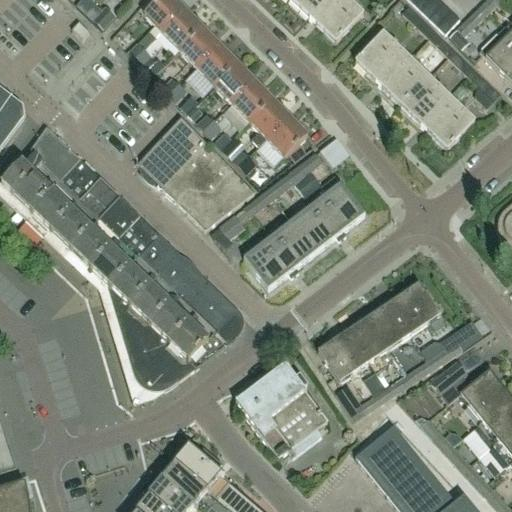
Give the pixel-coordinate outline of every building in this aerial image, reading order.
[(159,37),(182,15),(167,0),(159,0),(141,19),(159,37)] [(289,0),(288,2),(310,24),(334,0),(289,0)] [(341,0),(334,0),(310,24),(334,47),(361,19),(341,0)] [(402,0),(443,38),(458,23),(433,0),(402,0)] [(501,0),(487,0),(476,12),(483,19),(501,0)] [(113,21),(116,18),(107,9),(104,12),(96,6),(84,20),(100,35),(114,21),(113,21)] [(430,34),(405,11),(399,18),(423,41),(430,34)] [(483,19),(476,12),(454,34),(461,41),(483,19)] [(199,33),(182,15),(159,37),(176,55),(199,33)] [(503,31),(499,35),(511,48),(511,25),(505,33),(503,31)] [(69,34),(80,44),(87,37),(76,27),(69,34)] [(217,50),(199,33),(176,55),(194,73),(217,50)] [(430,34),(423,41),(445,63),(452,56),(430,34)] [(511,86),(511,48),(499,35),(477,57),(482,62),(509,90),(511,86)] [(377,89),(404,60),(381,38),(354,66),(377,89)] [(133,47),(123,57),(122,58),(137,72),(148,62),(133,47)] [(234,68),(217,50),(194,73),(211,91),(234,68)] [(452,56),(445,63),(468,84),(474,77),(452,56)] [(404,60),(377,89),(399,110),(427,82),(404,60)] [(27,75),(41,84),(47,74),(34,65),(27,75)] [(251,86),(234,68),(211,91),(228,109),(251,86)] [(474,77),(468,84),(474,91),(491,107),(497,99),(474,77)] [(449,103),(427,82),(399,110),(422,132),(449,103)] [(168,83),(158,93),(171,107),(182,97),(168,83)] [(55,85),(46,95),(68,116),(78,106),(55,85)] [(269,104),(251,86),(228,109),(246,126),(269,104)] [(0,151),(22,122),(21,109),(12,102),(11,103),(0,94),(0,151)] [(190,99),(177,111),(192,126),(196,122),(188,114),(196,106),(190,99)] [(449,103),(422,132),(445,154),(472,126),(449,103)] [(286,122),(269,104),(246,126),(256,137),(249,144),(256,151),(263,144),(286,122)] [(193,128),(193,129),(200,136),(210,126),(203,119),(193,128)] [(178,122),(133,169),(161,195),(204,149),(178,122)] [(286,122),(263,144),(281,163),(304,140),(286,122)] [(210,126),(200,136),(207,143),(217,133),(210,126)] [(19,168),(0,187),(0,204),(21,224),(78,165),(43,132),(28,155),(31,158),(21,169),(19,168)] [(233,140),(218,154),(227,165),(228,164),(238,154),(242,150),(233,140)] [(314,153),(327,171),(345,157),(332,140),(314,153)] [(204,149),(161,195),(173,207),(187,193),(209,196),(229,174),(204,149)] [(228,164),(227,165),(235,173),(246,163),(238,154),(228,164)] [(313,158),(289,177),(299,190),(305,198),(320,188),(309,174),(319,166),(313,158)] [(246,163),(235,173),(241,179),(252,169),(246,163)] [(78,165),(21,224),(40,243),(97,184),(78,165)] [(187,193),(173,207),(195,227),(244,190),(229,174),(209,196),(187,193)] [(289,177),(265,195),(271,202),(272,202),(275,205),(280,200),(278,197),(292,186),(297,192),(299,190),(289,177)] [(341,236),(361,220),(331,182),(319,191),(325,200),(313,209),(339,242),(343,239),(341,236)] [(117,202),(97,184),(40,243),(60,262),(96,224),(117,202)] [(244,190),(195,227),(203,235),(252,197),(244,190)] [(271,202),(265,195),(241,214),(246,221),(271,202)] [(117,202),(96,224),(60,262),(79,280),(136,221),(117,202)] [(511,205),(502,214),(497,221),(495,228),(495,236),(498,243),(504,249),(511,252),(511,205)] [(313,209),(290,227),(313,257),(333,242),(336,245),(339,242),(313,209)] [(136,221),(79,280),(95,295),(97,303),(102,297),(156,239),(136,221)] [(232,221),(217,232),(208,239),(220,255),(230,247),(227,244),(242,233),(232,221)] [(313,257),(290,227),(266,245),(292,278),(296,275),(293,272),(313,257)] [(166,249),(156,239),(102,297),(123,315),(176,259),(166,249)] [(292,278),(266,245),(241,263),(265,294),(286,278),(288,281),(292,278)] [(235,315),(176,259),(123,315),(189,374),(191,374),(216,348),(219,351),(223,347),(225,349),(235,338),(238,333),(240,326),(238,320),(235,315)] [(443,329),(437,321),(416,288),(390,306),(412,338),(424,329),(430,338),(443,329)] [(102,297),(97,303),(130,410),(151,404),(175,387),(174,385),(189,374),(123,315),(102,297)] [(412,338),(390,306),(366,322),(387,354),(412,338)] [(366,322),(341,339),(362,371),(366,369),(374,380),(385,373),(377,361),(387,354),(366,322)] [(362,371),(341,339),(315,356),(337,388),(362,371)] [(442,354),(429,363),(434,371),(460,354),(455,346),(450,339),(437,347),(442,354)] [(429,363),(404,380),(409,388),(434,371),(429,363)] [(454,366),(427,388),(438,401),(464,379),(454,366)] [(292,383),(282,369),(232,406),(275,463),(285,456),(290,463),(319,440),(314,434),(325,426),(301,394),(305,391),(297,380),(292,383)] [(477,424),(507,400),(487,376),(457,400),(477,424)] [(404,380),(379,396),(385,404),(409,388),(404,380)] [(345,390),(332,399),(351,427),(360,422),(359,421),(385,404),(379,396),(359,410),(345,390)] [(477,424),(480,428),(472,434),(488,454),(496,447),(511,434),(511,406),(507,400),(477,424)] [(412,425),(411,426),(418,432),(419,431),(440,454),(448,448),(426,424),(420,418),(412,425)] [(391,432),(353,462),(383,500),(421,469),(391,432)] [(511,434),(496,447),(488,454),(504,473),(511,467),(511,434)] [(448,448),(440,454),(460,476),(468,470),(448,448)] [(184,452),(170,468),(217,508),(221,511),(256,511),(234,492),(214,476),(220,469),(201,453),(195,459),(185,451),(184,452)] [(170,468),(157,483),(190,511),(221,511),(217,508),(170,468)] [(421,469),(383,500),(392,511),(446,511),(452,507),(421,469)] [(468,470),(460,476),(481,498),(488,492),(468,470)] [(190,511),(157,483),(144,499),(159,511),(190,511)] [(21,487),(13,489),(0,492),(0,511),(25,511),(25,506),(24,500),(22,491),(21,487)] [(506,511),(488,492),(481,498),(493,511),(506,511)] [(159,511),(144,499),(134,511),(159,511)] [(469,511),(461,501),(453,508),(452,507),(446,511),(469,511)]
